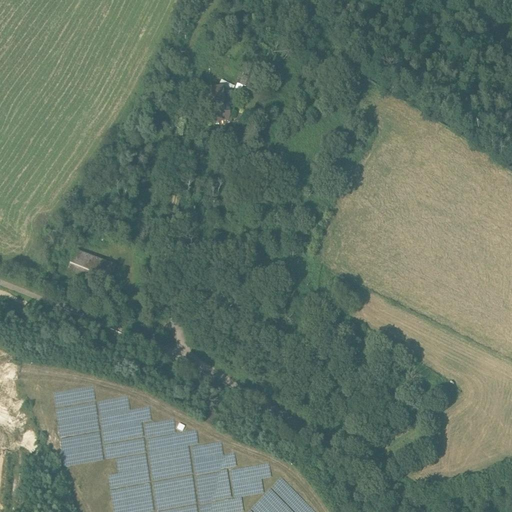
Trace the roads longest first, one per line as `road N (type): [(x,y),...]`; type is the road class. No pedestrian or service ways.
road 1 (track): [(161,322),(131,308),(123,289),(135,222),(187,56),(203,23),(230,0)]
road 2 (track): [(186,369),(161,322),(155,272),(200,107)]
road 3 (track): [(298,0),(395,51),(511,130)]
